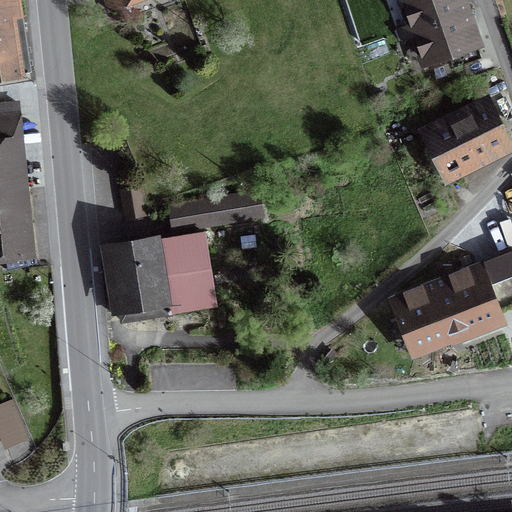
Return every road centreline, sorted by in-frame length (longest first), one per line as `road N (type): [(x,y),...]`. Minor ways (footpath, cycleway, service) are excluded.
road 1 (tertiary): [(51,0),(89,411)]
road 2 (residential): [(301,400),(315,342),(441,237),(511,160)]
road 3 (residential): [(89,411),(301,400)]
road 4 (residential): [(301,400),(511,383)]
